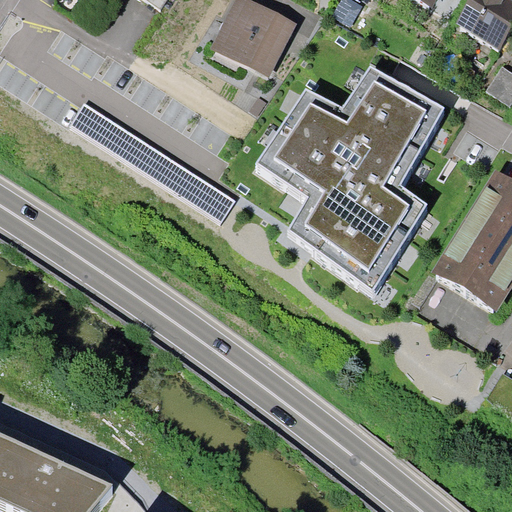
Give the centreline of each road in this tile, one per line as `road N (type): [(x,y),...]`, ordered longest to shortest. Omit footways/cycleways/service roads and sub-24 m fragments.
road 1 (trunk): [(422,511),(176,322),(0,205)]
road 2 (unknown): [(0,25),(225,164)]
